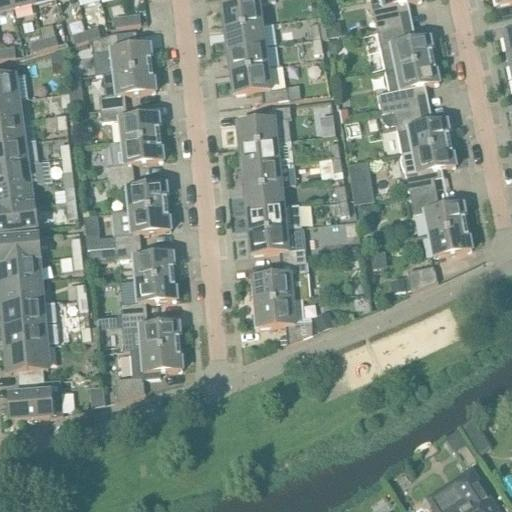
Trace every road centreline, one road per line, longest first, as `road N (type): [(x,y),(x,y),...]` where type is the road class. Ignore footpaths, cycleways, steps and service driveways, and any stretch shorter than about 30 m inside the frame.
road 1 (residential): [(222,381),(184,0)]
road 2 (residential): [(511,253),(459,0)]
road 3 (residential): [(0,444),(222,381)]
